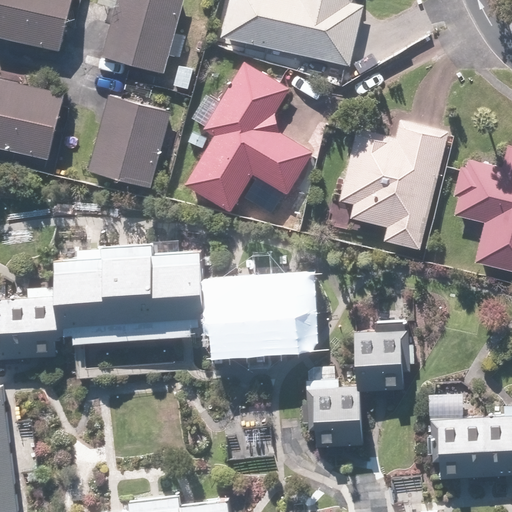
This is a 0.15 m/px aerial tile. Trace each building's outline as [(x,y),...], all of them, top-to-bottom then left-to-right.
[(0,0),(0,40),(55,53),(66,0),(0,0)] [(182,0),(115,0),(100,57),(162,74),(167,56),(180,59),(187,36),(174,32),(182,0)] [(227,0),(219,38),(346,66),(360,5),(351,3),(351,0),(227,0)] [(290,89),(244,61),(219,103),(206,95),(191,119),(205,127),(203,130),(214,136),(184,185),(230,212),(253,175),(287,195),(313,152),(279,132),(275,113),(290,89)] [(25,77),(0,71),(0,146),(46,157),(60,94),(23,86),(25,77)] [(148,187),(168,113),(108,96),(88,171),(148,187)] [(418,249),(446,131),(396,119),(391,137),(355,128),(338,200),(329,198),(322,227),(418,249)] [(511,147),(504,147),(501,165),(460,158),(450,216),(481,221),(474,264),(511,270),(511,147)] [(0,306),(0,358),(47,355),(46,344),(200,333),(202,353),(306,345),(301,279),(205,286),(206,304),(193,305),(190,252),(146,255),(145,243),(87,247),(87,260),(40,263),(43,303),(0,306)] [(357,341),(361,396),(406,393),(401,337),(357,341)] [(0,386),(0,511),(16,510),(1,387),(0,386)] [(308,395),(312,448),(355,445),(351,392),(308,395)] [(511,421),(434,424),(436,477),(511,474),(511,421)] [(225,511),(224,502),(181,507),(179,496),(121,504),(122,511),(225,511)]
